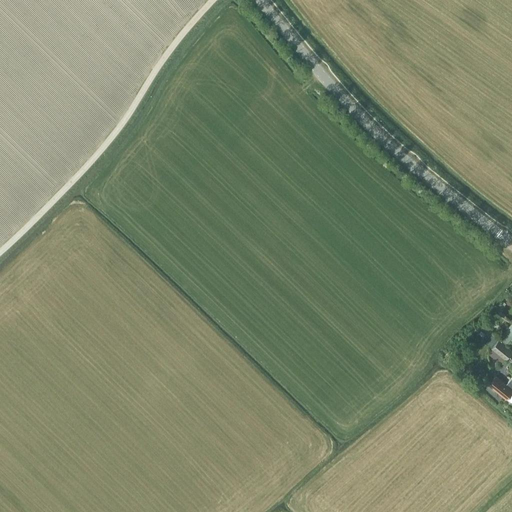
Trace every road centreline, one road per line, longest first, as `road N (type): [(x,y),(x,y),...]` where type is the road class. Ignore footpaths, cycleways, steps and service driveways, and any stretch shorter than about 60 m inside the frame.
road 1 (tertiary): [(511,244),(381,139),(259,0)]
road 2 (track): [(212,0),(91,162),(0,251)]
